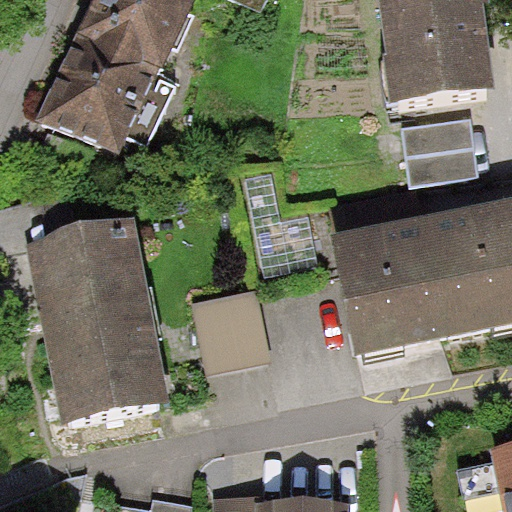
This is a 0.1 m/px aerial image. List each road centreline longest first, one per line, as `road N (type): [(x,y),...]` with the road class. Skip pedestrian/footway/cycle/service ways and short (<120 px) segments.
road 1 (residential): [(400,511),(401,409),(511,388)]
road 2 (residential): [(0,122),(53,0)]
